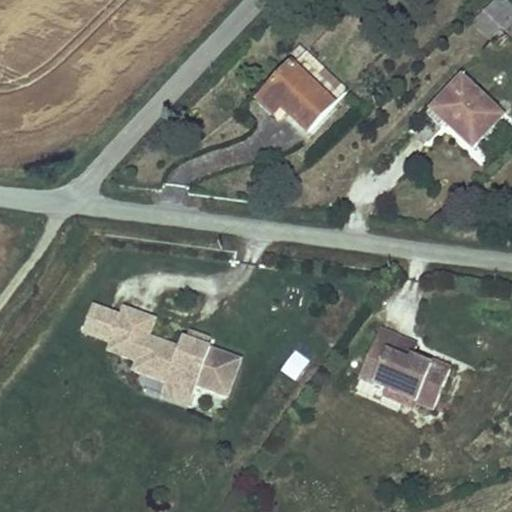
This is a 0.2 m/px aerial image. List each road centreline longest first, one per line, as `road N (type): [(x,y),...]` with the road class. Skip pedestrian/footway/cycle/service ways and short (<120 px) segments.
road 1 (unclassified): [(511,261),(68,202)]
road 2 (unclassified): [(68,202),(262,0)]
road 3 (track): [(0,308),(68,202)]
